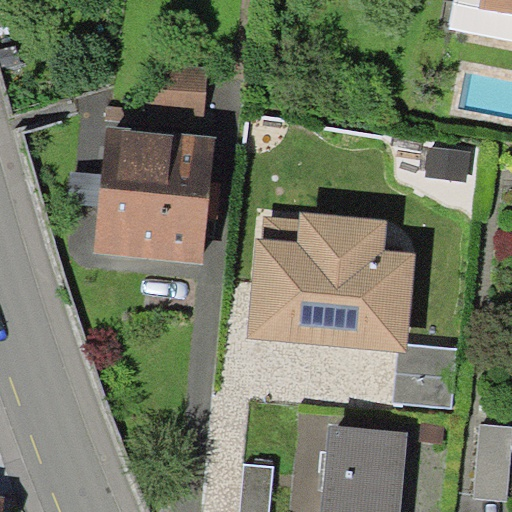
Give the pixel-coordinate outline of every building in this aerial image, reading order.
[(511,0),(484,0),(482,13),(511,19),(511,0)] [(206,65),(155,62),(152,127),(203,132),(206,65)] [(92,250),(202,261),(215,133),(203,132),(152,127),(105,122),(92,250)] [(386,217),(300,210),(299,217),(263,214),(261,236),(255,236),(247,336),(406,349),(414,250),(384,248),(386,217)] [(406,349),(403,405),(455,407),(457,351),(406,349)] [(469,500),(501,503),(507,432),(476,429),(469,500)] [(387,511),(394,439),(329,433),(322,511),(387,511)] [(264,511),(268,471),(239,468),(234,511),(264,511)]
